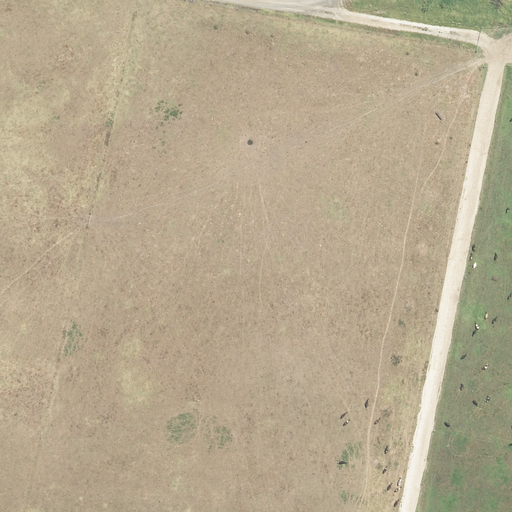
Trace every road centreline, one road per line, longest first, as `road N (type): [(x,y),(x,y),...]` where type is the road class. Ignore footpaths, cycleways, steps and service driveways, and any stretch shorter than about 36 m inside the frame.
road 1 (track): [(511,137),(426,511)]
road 2 (track): [(244,0),(511,48)]
